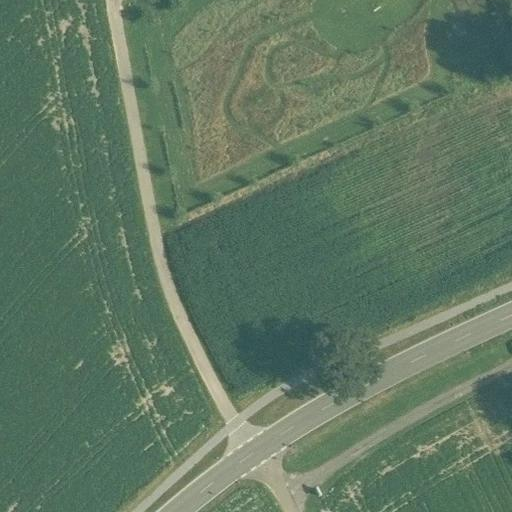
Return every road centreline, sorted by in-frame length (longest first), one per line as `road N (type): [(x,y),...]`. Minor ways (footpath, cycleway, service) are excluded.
road 1 (unclassified): [(257,451),(232,420),(168,294),(114,0)]
road 2 (secondary): [(511,310),(257,451)]
